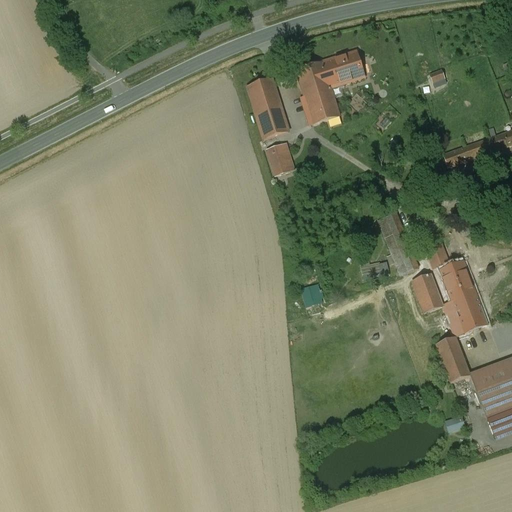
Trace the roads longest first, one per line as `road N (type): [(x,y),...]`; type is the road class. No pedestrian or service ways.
road 1 (secondary): [(405,0),(271,33),(126,99)]
road 2 (secondary): [(126,99),(0,164)]
road 3 (unclassified): [(126,99),(81,50),(54,0)]
